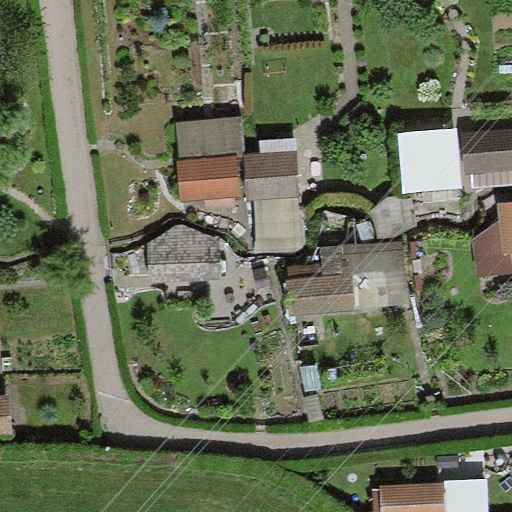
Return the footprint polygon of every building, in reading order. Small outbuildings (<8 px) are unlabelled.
[(236,113),(169,116),(170,150),(237,147),(236,113)] [(454,122),(386,127),(391,187),(459,183),(457,168),(456,129),(454,122)] [(511,127),(456,129),(457,168),(511,166),(511,127)] [(287,150),(238,152),(239,193),(249,193),(288,191),(287,150)] [(232,152),(167,154),(168,196),(233,193),(232,152)] [(288,191),(249,193),(252,246),(290,244),(288,191)] [(511,196),(496,197),(499,253),(511,252),(511,196)] [(206,230),(136,233),(138,277),(208,274),(206,230)] [(360,253),(370,314),(421,305),(411,244),(360,253)] [(348,271),(276,274),(278,309),(349,306),(348,271)] [(434,511),(433,486),(370,488),(370,511),(434,511)]
